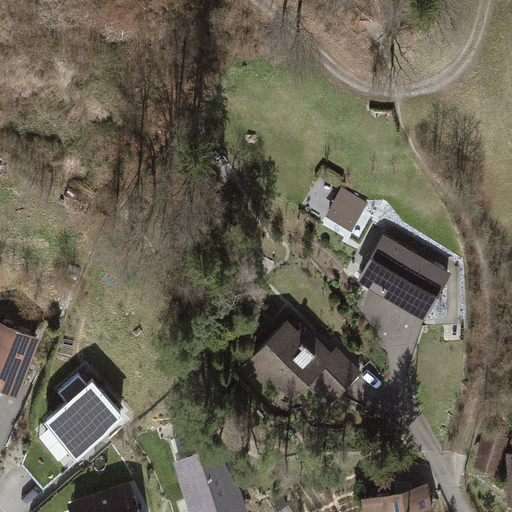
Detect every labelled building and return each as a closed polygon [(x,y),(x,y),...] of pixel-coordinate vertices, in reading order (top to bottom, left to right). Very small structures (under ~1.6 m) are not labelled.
[(343,187),(327,215),(352,229),(368,201),(343,187)] [(451,272),(382,234),(357,278),(425,318),(451,272)] [(43,335),(0,317),(0,399),(5,388),(19,393),(43,335)] [(300,330),(289,318),(244,361),(262,380),(271,372),(294,396),(308,383),(329,404),(364,371),(338,344),(332,350),(306,324),(300,330)] [(67,400),(46,418),(79,456),(127,415),(95,378),(89,382),(79,371),(58,389),(67,400)] [(45,485),(79,456),(46,418),(34,429),(24,462),(45,485)] [(508,435),(485,429),(474,466),(498,473),(508,435)] [(172,441),(178,458),(210,447),(203,430),(172,441)] [(178,458),(175,459),(193,511),(250,511),(241,489),(219,445),(210,447),(178,458)] [(418,458),(394,457),(391,489),(416,484),(418,458)] [(68,500),(71,511),(140,511),(130,480),(68,500)] [(391,489),(365,493),(368,511),(435,511),(430,481),(416,484),(391,489)]
